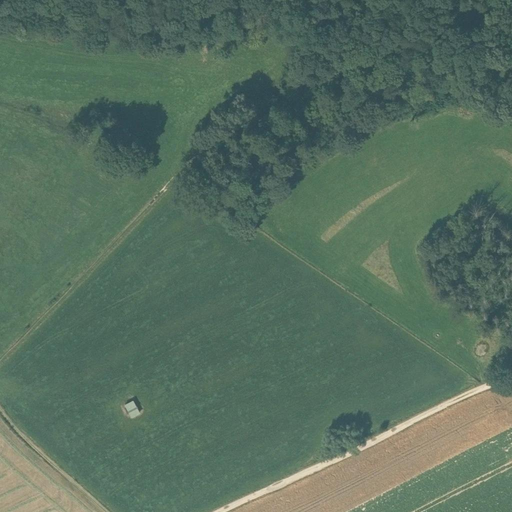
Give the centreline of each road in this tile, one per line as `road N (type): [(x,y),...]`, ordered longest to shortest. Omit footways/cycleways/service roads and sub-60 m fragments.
road 1 (track): [(0,359),(201,151),(285,85),(332,0)]
road 2 (track): [(220,511),(511,378)]
road 3 (track): [(0,413),(102,511)]
